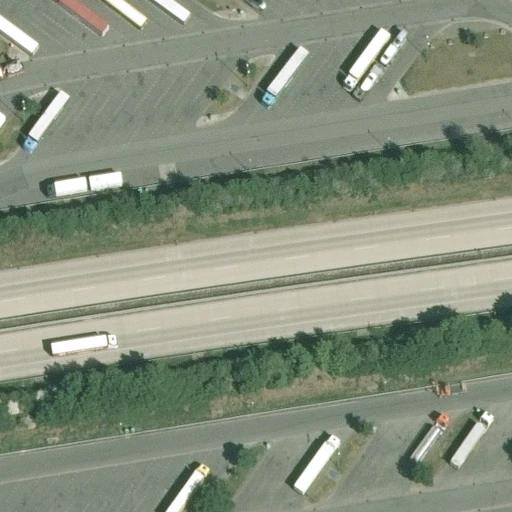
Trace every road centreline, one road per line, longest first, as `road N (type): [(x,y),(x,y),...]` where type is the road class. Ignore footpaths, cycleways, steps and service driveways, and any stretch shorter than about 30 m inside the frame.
road 1 (motorway): [(511,218),(0,295)]
road 2 (motorway): [(0,361),(511,285)]
